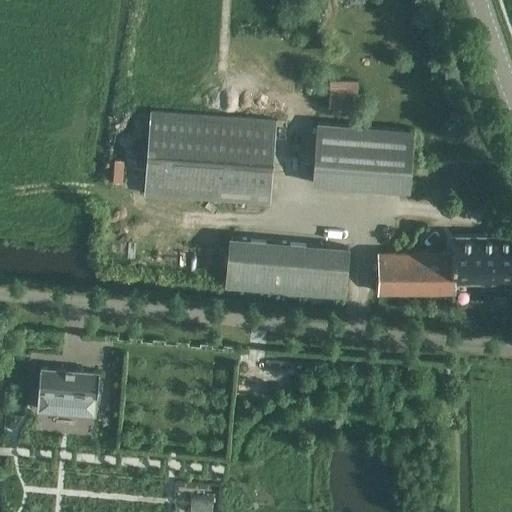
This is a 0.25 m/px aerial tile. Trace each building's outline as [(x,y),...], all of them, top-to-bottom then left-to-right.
[(331,79),(329,106),(357,109),(359,81),(331,79)] [(270,204),(277,120),(150,111),(144,194),(270,204)] [(409,190),(413,130),(318,123),(313,183),(409,190)] [(378,292),(393,292),(453,292),(453,293),(454,293),(454,278),(485,278),(485,285),(511,285),(511,235),(494,236),(494,238),(482,238),(482,236),(453,236),(453,252),(379,252),(378,292)] [(349,248),(230,237),(226,285),(345,296),(349,248)] [(40,367),(38,391),(40,391),(39,409),(94,414),(95,414),(96,395),(98,396),(100,372),(40,367)] [(191,496),(189,511),(212,511),(214,497),(191,496)]
